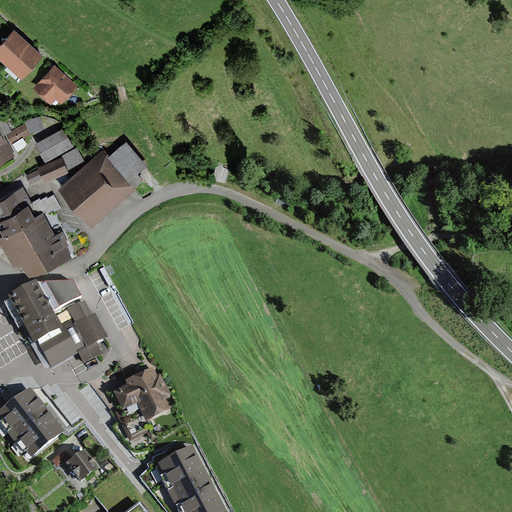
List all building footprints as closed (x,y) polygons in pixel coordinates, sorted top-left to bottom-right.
[(19,38),(12,31),(0,43),(0,59),(20,78),(40,58),(32,50),(19,38)] [(76,86),(52,63),(31,86),(49,103),(55,97),(60,102),(76,86)] [(29,144),(25,133),(46,126),(43,117),(10,129),(17,148),(29,144)] [(64,127),(35,144),(46,163),(75,146),(64,127)] [(0,135),(0,165),(13,158),(0,135)] [(126,142),(110,157),(133,181),(149,166),(126,142)] [(103,149),(59,191),(94,228),(138,186),(133,181),(110,157),(103,149)] [(62,158),(28,175),(35,188),(69,172),(62,158)] [(21,185),(0,198),(0,220),(26,205),(31,202),(21,185)] [(26,205),(0,220),(0,222),(8,236),(35,219),(26,205)] [(8,236),(3,239),(28,279),(71,253),(60,236),(63,234),(49,211),(35,219),(8,236)] [(36,282),(9,296),(35,342),(60,328),(63,327),(62,324),(54,313),(81,297),(72,283),(36,282)] [(63,327),(60,328),(63,333),(41,345),(52,367),(78,353),(84,363),(102,353),(96,342),(107,336),(96,314),(93,316),(85,301),(69,310),(73,318),(62,324),(63,327)] [(151,368),(124,382),(127,387),(112,394),(121,413),(137,405),(146,422),(172,409),(166,397),(170,395),(159,373),(155,375),(151,368)] [(64,431),(31,388),(0,412),(0,420),(13,437),(24,451),(28,448),(33,454),(64,431)] [(84,443),(93,457),(101,451),(92,438),(84,443)] [(212,482),(194,446),(157,465),(180,511),(223,511),(227,510),(212,482)] [(86,452),(67,465),(79,482),(98,470),(86,452)]
